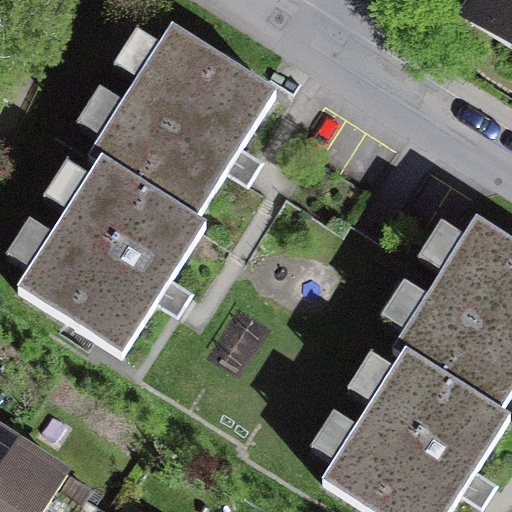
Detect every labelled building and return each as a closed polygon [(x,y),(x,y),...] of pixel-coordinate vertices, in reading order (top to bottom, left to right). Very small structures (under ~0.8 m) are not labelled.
[(511,0),(485,0),(471,23),(511,49),(511,0)] [(90,161),(100,167),(193,227),(234,164),(275,99),(172,33),(90,161)] [(193,227),(100,167),(18,295),(122,361),(164,296),(204,233),(193,227)] [(395,353),(404,359),(498,419),(511,396),(511,247),(477,225),(395,353)] [(498,419),(404,359),(323,486),(364,511),(452,511),(467,488),(508,425),(498,419)] [(0,471),(17,445),(0,434),(0,471)] [(17,445),(0,471),(0,511),(67,511),(73,504),(57,495),(68,478),(17,445)]
